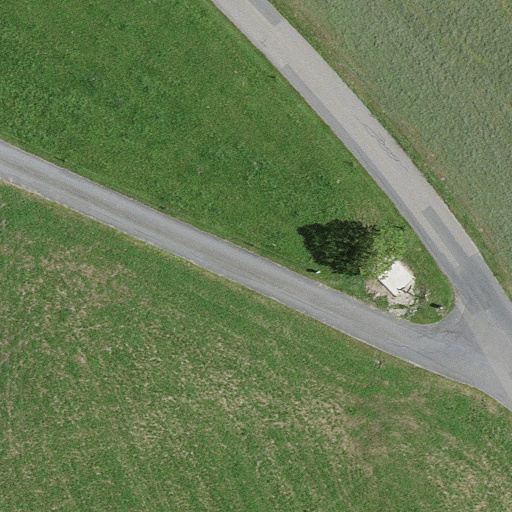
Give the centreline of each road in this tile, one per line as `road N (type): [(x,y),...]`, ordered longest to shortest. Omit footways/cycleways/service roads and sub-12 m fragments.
road 1 (track): [(0,161),(408,339),(511,370)]
road 2 (unclassified): [(511,345),(414,196),(239,0)]
